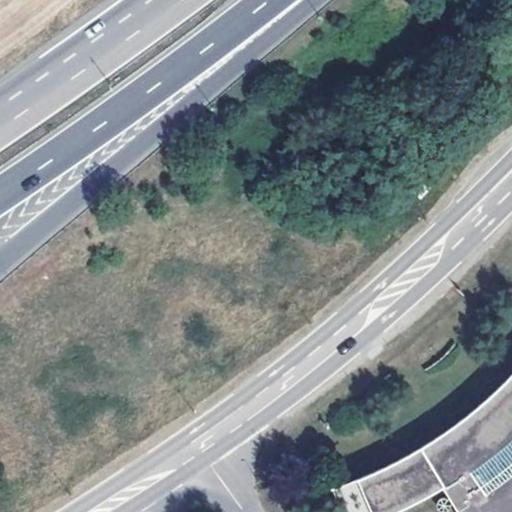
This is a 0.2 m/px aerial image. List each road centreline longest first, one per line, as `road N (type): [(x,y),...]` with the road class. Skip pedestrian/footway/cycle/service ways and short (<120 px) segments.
road 1 (secondary): [(197,447),(366,320),(511,179)]
road 2 (motorway): [(0,265),(311,0)]
road 3 (motorway): [(0,196),(268,0)]
road 4 (motorway): [(170,0),(0,122)]
